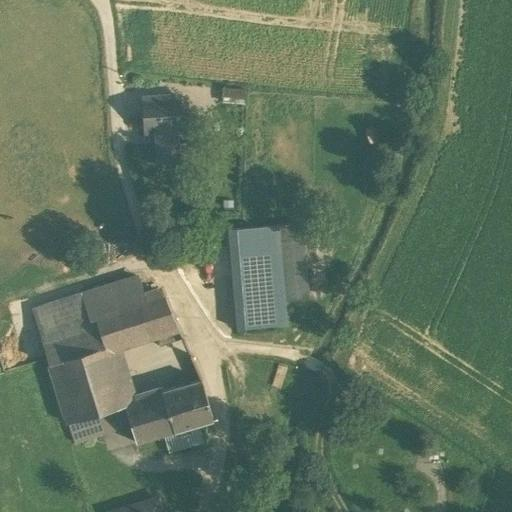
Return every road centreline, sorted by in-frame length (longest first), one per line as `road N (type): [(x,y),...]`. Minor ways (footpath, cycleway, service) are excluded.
road 1 (track): [(208,341),(153,264),(121,160),(102,0)]
road 2 (track): [(208,341),(224,422),(210,511)]
road 3 (track): [(345,511),(317,440),(336,376),(323,370)]
